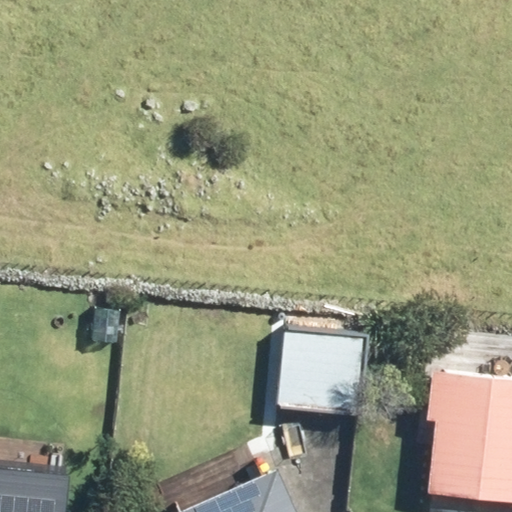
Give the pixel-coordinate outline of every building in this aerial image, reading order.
[(141,301),(136,379),(229,385),(233,307),(141,301)] [(370,324),(282,320),(279,398),(367,401),(370,324)] [(511,511),(511,359),(421,357),(417,489),(511,491),(511,511)] [(177,511),(282,511),(262,470),(177,511)] [(0,511),(80,511),(82,484),(0,478),(0,511)]
